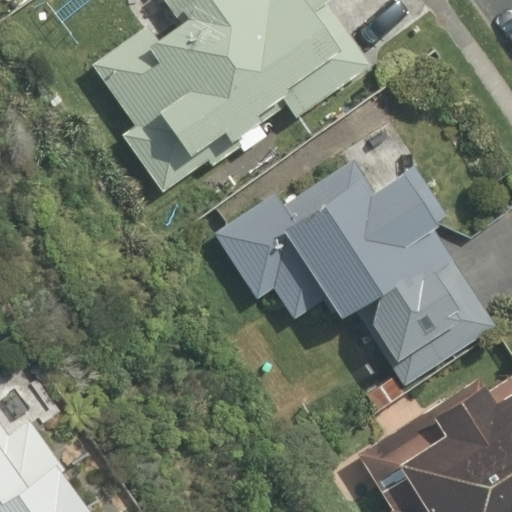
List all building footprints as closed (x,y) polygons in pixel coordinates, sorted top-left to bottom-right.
[(162,0),(177,20),(153,37),(144,24),(88,63),(132,124),(118,134),(158,191),(283,104),(292,116),(366,65),(320,0),(162,0)] [(352,314),(398,384),(491,326),(448,259),(429,228),(433,225),(429,219),(440,212),(410,164),(368,191),(346,155),(279,201),(268,187),(206,228),(250,293),(266,286),(287,315),(321,294),(339,322),(352,314)] [(511,511),(511,367),(482,387),(476,378),(354,454),(387,508),(384,511),(511,511)] [(373,410),(402,390),(390,372),(361,392),(373,410)] [(0,511),(93,511),(26,417),(5,432),(0,424),(0,511)]
